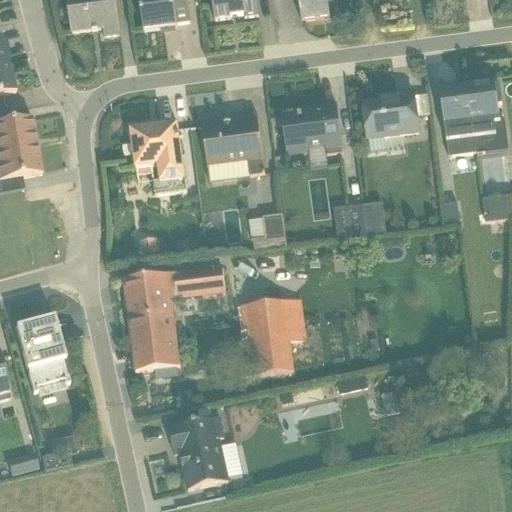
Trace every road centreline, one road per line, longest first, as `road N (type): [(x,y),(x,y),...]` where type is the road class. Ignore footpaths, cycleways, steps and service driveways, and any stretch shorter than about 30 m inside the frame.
road 1 (residential): [(511,38),(127,92),(89,114)]
road 2 (residential): [(88,273),(137,511)]
road 3 (residential): [(88,273),(89,114)]
road 4 (residential): [(24,0),(38,66),(53,91),(89,114)]
